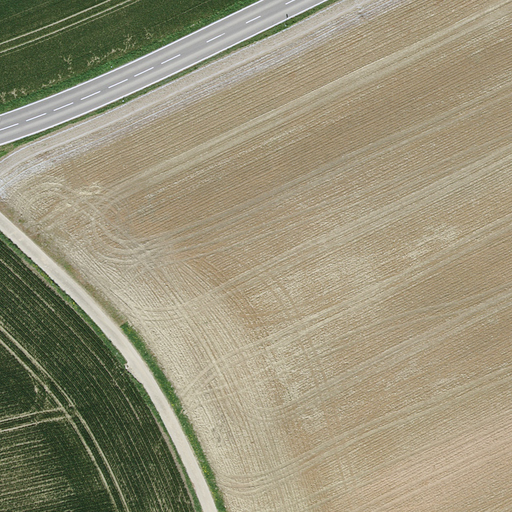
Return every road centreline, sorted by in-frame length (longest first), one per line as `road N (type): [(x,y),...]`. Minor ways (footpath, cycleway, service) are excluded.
road 1 (track): [(206,511),(109,335),(0,221)]
road 2 (secondary): [(297,0),(0,129)]
